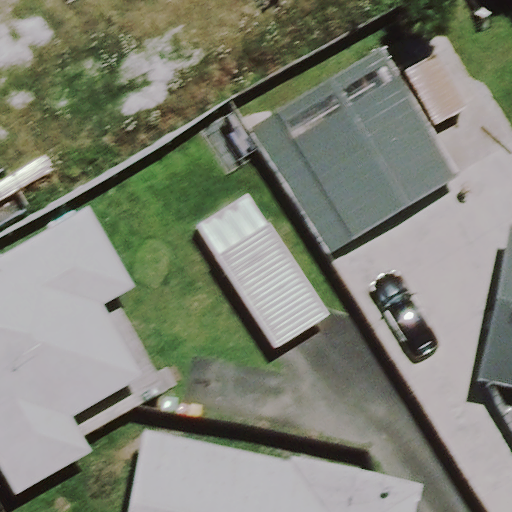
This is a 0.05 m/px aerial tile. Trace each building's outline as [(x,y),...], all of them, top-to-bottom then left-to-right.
[(455,176),(379,49),(249,127),(326,254),(455,176)] [(129,286),(86,209),(0,257),(0,470),(14,496),(91,453),(70,416),(141,376),(99,302),(129,286)] [(511,386),(511,222),(506,221),(476,379),(511,386)] [(326,316),(265,222),(213,254),(274,349),(326,316)] [(287,462),(143,431),(125,511),(412,511),(418,485),(288,457),(287,462)]
